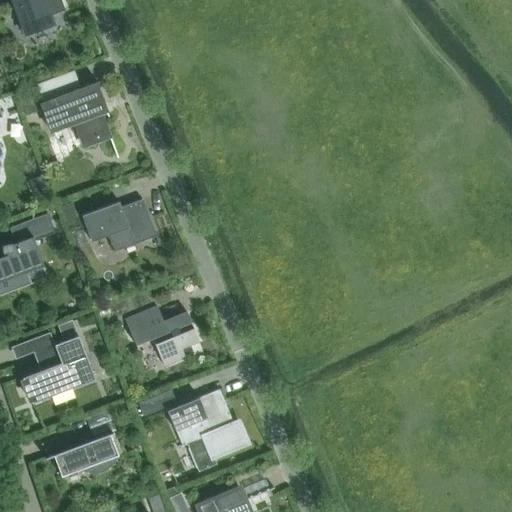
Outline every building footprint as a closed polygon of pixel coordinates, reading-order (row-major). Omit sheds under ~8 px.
[(10,0),(24,36),(54,25),(51,15),(65,10),(60,0),(10,0)] [(96,82),(80,87),(75,72),(38,85),(45,105),(42,106),(50,127),(72,119),(81,144),(109,133),(100,109),(105,107),(96,82)] [(19,97),(26,114),(36,110),(30,93),(19,97)] [(156,236),(142,199),(120,207),(118,201),(81,215),(90,241),(108,234),(114,251),(156,236)] [(80,224),(72,203),(59,208),(67,229),(80,224)] [(0,256),(0,295),(47,277),(32,236),(52,228),(46,210),(9,224),(15,242),(14,243),(15,245),(5,249),(7,254),(0,256)] [(163,366),(194,353),(190,344),(198,340),(186,312),(163,321),(157,307),(125,320),(135,345),(152,338),(163,366)] [(58,326),(62,335),(75,330),(71,320),(58,326)] [(43,363),(45,368),(22,377),(31,403),(94,379),(78,335),(33,352),(38,365),(43,363)] [(182,446),(185,445),(196,471),(214,464),(212,459),(213,458),(212,456),(246,442),(238,422),(233,424),(219,389),(167,411),(182,446)] [(174,403),(170,391),(137,404),(142,416),(174,403)] [(61,476),(78,470),(80,471),(83,472),(86,473),(88,473),(91,473),(94,473),(97,472),(99,472),(102,471),(104,469),(107,467),(109,466),(111,463),(112,461),(113,459),(114,456),(117,455),(109,433),(53,454),(61,476)] [(200,511),(248,511),(238,488),(197,505),(200,511)] [(180,493),(169,498),(173,506),(184,502),(180,493)] [(159,494),(147,499),(151,509),(163,505),(159,494)]
